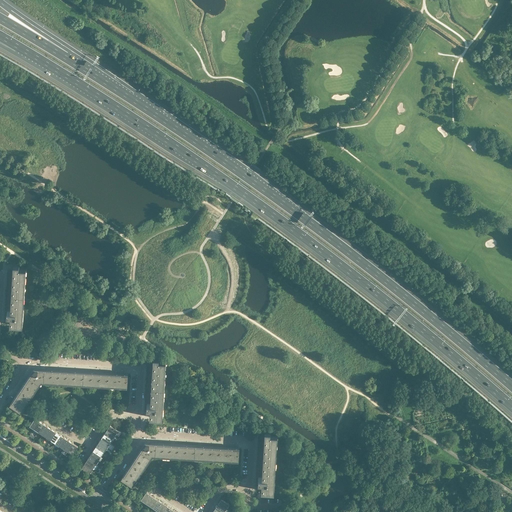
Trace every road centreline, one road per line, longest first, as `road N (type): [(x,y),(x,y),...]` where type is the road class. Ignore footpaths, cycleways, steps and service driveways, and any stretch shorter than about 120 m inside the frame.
road 1 (motorway): [(19,48),(252,199),(511,406)]
road 2 (motorway): [(511,386),(355,256),(67,58)]
road 3 (track): [(264,153),(361,217),(511,339)]
road 4 (residential): [(137,417),(139,368),(26,361)]
road 5 (residential): [(249,488),(247,441),(139,434)]
